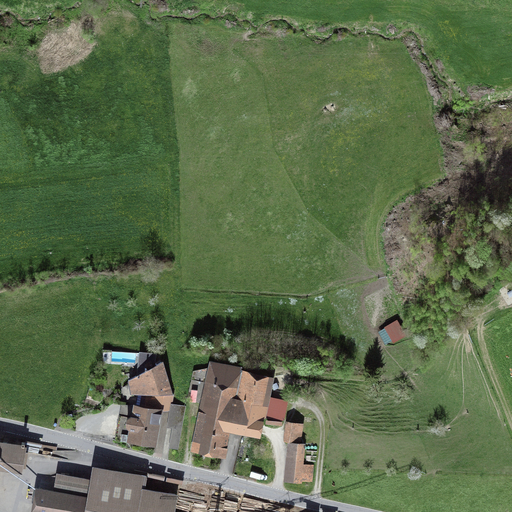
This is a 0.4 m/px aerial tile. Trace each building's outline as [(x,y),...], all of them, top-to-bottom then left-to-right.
[(141,353),(141,373),(153,365),(154,353),(141,353)] [(120,416),(115,437),(150,444),(155,423),(160,422),(161,408),(170,410),(172,395),(161,362),(153,365),(141,373),(128,380),(132,394),(138,395),(132,418),(120,416)] [(245,398),(266,402),(271,378),(243,373),(244,370),(212,364),(196,448),(219,452),(224,427),(239,430),(245,398)] [(245,398),(239,430),(256,433),(258,421),(275,424),(279,404),(266,402),(245,398)] [(172,407),(172,419),(184,419),(184,407),(172,407)] [(302,419),(292,418),(290,439),(294,439),(300,440),(302,419)] [(300,440),(294,439),(290,481),(308,482),(312,441),(300,440)] [(86,511),(172,511),(177,493),(137,486),(138,476),(114,470),(112,484),(57,474),(54,493),(89,499),(86,511)] [(86,511),(89,499),(54,493),(39,490),(34,511),(86,511)]
